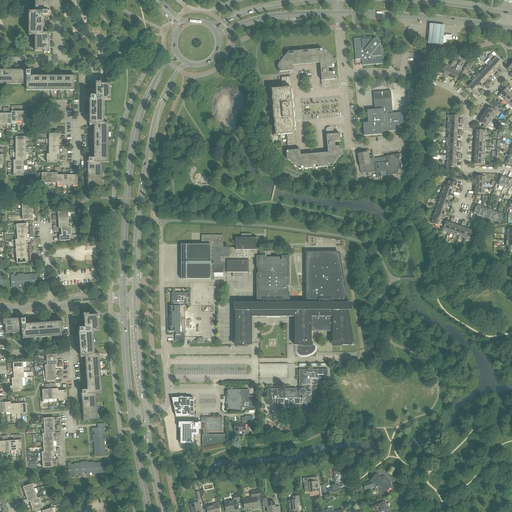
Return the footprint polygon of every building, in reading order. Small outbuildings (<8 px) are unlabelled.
[(50,16),(50,6),(49,0),(35,0),(36,12),(29,12),(29,36),(36,36),(36,52),(44,52),(44,53),(50,53),(50,35),(44,35),(43,16),(50,16)] [(444,30),(444,25),(429,24),(429,29),(427,44),(442,45),(444,30)] [(452,35),(450,35),(448,35),(445,35),(445,36),(443,36),(442,39),(442,43),(447,43),(447,40),(452,40),(452,35)] [(371,37),(354,39),(356,59),(360,59),(361,58),(363,60),(362,61),(363,65),(384,64),(382,46),(380,44),(380,41),(376,38),(374,39),(371,37)] [(329,80),(335,79),(335,72),(329,72),(328,68),(334,67),(333,59),(322,49),(288,52),(279,63),(279,72),(293,71),(293,65),(320,63),(321,81),(322,84),(322,85),(322,86),(323,86),(323,87),(324,87),(325,87),(326,87),(327,87),(328,86),(329,85),(329,84),(329,83),(329,80)] [(392,52),(389,67),(395,68),(397,53),(392,52)] [(495,57),(491,61),(498,67),(502,63),(495,57)] [(494,72),(498,67),(491,61),(487,65),(494,72)] [(445,77),(449,67),(444,65),(441,64),(440,67),(442,68),(440,73),(444,75),(443,76),(445,77)] [(487,65),(483,69),(490,76),(494,72),(487,65)] [(455,69),(449,67),(445,77),(447,78),(447,77),(451,78),(455,69)] [(27,91),(43,91),(74,91),(74,82),(76,82),(76,76),(31,76),(31,70),(0,69),(0,84),(27,84),(27,91)] [(460,72),(455,69),(451,78),(454,80),(453,81),(456,82),(460,72)] [(490,76),(483,69),(479,73),(486,80),(490,76)] [(482,84),(486,80),(479,73),(475,78),(482,84)] [(282,88),(280,88),(274,89),(274,88),(272,87),(271,87),(269,88),(270,90),(271,91),(272,91),(272,98),(272,99),(273,106),(272,106),(273,119),(274,119),(275,126),(274,126),(275,126),(275,133),(273,134),(274,136),(275,137),(277,137),(278,136),(278,135),(286,134),(287,145),(296,144),(295,134),(295,128),(294,129),(294,124),(295,124),(294,124),(293,115),(294,115),(293,115),(292,106),(293,106),(292,106),(291,92),(292,92),(291,87),(290,77),(281,77),(282,88)] [(475,78),(471,82),(478,88),(482,84),(475,78)] [(104,123),(104,116),(104,100),(111,100),(111,84),(102,84),(102,82),(96,82),(96,96),(90,96),(90,125),(94,125),(94,159),(88,159),(88,190),(94,190),(94,188),(102,188),(102,163),(109,163),(109,162),(109,124),(109,123),(104,123)] [(478,88),(471,82),(467,86),(474,93),(478,88)] [(505,89),(499,96),(503,100),(509,93),(505,89)] [(364,136),(367,136),(382,134),(381,132),(396,131),(396,128),(406,127),(405,112),(393,113),(391,98),(391,91),(373,92),(374,107),(377,107),(377,109),(367,110),(368,123),(363,123),(364,136)] [(511,98),(511,94),(509,93),(503,100),(507,103),(511,98)] [(487,108),(485,112),(493,117),(496,112),(495,111),(497,109),(494,107),(493,109),(487,106),(485,108),(487,108)] [(490,122),(493,117),(485,112),(483,115),(481,114),(480,116),(490,122)] [(490,122),(480,116),(479,117),(481,118),(479,122),(483,125),(482,127),(485,128),(486,126),(487,127),(490,122)] [(300,149),(286,151),(287,159),(299,169),(332,166),(342,154),(341,146),(335,146),(335,142),(341,141),(340,134),(333,134),(333,130),(333,129),(332,129),(332,128),(331,128),(330,127),(329,127),(328,127),(328,128),(327,128),(327,129),(326,129),(326,130),(326,131),(326,132),(326,135),(328,152),(300,155),(300,149)] [(361,173),(365,172),(367,173),(376,172),(376,173),(380,172),(379,163),(383,163),(382,157),(369,159),(368,152),(358,154),(361,173)] [(57,163),(57,155),(49,154),(47,154),(47,163),(57,163)] [(386,157),(382,157),(383,163),(379,163),(380,172),(386,171),(387,176),(398,174),(400,154),(386,156),(386,157)] [(455,162),(446,161),(445,167),(451,167),(451,170),(454,170),(454,167),(455,167),(455,162)] [(503,187),(507,177),(505,176),(505,177),(501,176),(498,185),(503,187)] [(503,187),(509,189),(511,180),(509,179),(509,177),(507,177),(503,187)] [(448,180),(446,185),(453,188),(452,188),(455,189),(457,183),(451,181),(452,179),(449,178),(448,180)] [(453,188),(446,185),(444,184),(442,190),(451,193),(452,188),(453,188)] [(449,198),(451,193),(442,190),(440,195),(449,198)] [(438,201),(447,204),(449,198),(440,195),(438,201)] [(445,209),(447,204),(438,201),(436,206),(445,209)] [(476,216),(478,217),(482,206),(476,204),(473,213),(477,215),(476,216)] [(443,214),(445,209),(436,206),(434,211),(443,214)] [(482,206),(478,217),(480,217),(481,216),(484,217),(487,208),(482,206)] [(487,208),(484,217),(488,218),(487,220),(489,221),(493,210),(487,208)] [(493,210),(489,221),(491,221),(491,220),(495,221),(498,212),(493,210)] [(442,220),(443,214),(434,211),(432,217),(442,220)] [(498,212),(495,221),(499,222),(498,224),(500,224),(504,214),(498,212)] [(445,221),(442,220),(432,217),(430,222),(444,227),(445,221)] [(445,221),(444,227),(442,230),(448,232),(451,223),(445,221)] [(457,225),(451,223),(448,232),(454,234),(457,225)] [(462,227),(457,225),(454,234),(459,236),(462,227)] [(462,227),(459,236),(464,238),(467,229),(462,227)] [(473,231),(467,229),(464,238),(470,240),(472,234),(474,235),(475,232),(473,231)] [(314,345),(313,344),(311,344),(311,342),(311,330),(332,330),(332,342),(332,345),(341,345),(354,345),(348,309),(350,309),(349,303),(347,303),(339,253),(307,253),(307,303),(290,303),(290,292),(288,292),(288,286),(290,286),(290,256),(281,256),(281,260),(280,260),(280,257),(271,257),(271,251),(266,251),(266,253),(257,253),(257,237),(251,237),(251,234),(252,234),(241,234),(241,237),(236,237),(235,237),(235,247),(229,247),(229,256),(220,256),(220,263),(227,263),(227,272),(227,273),(233,273),(233,276),(232,276),(243,276),(243,273),(248,273),(249,273),(248,257),(256,257),(257,268),(258,268),(258,273),(257,273),(257,303),(256,303),(242,304),(242,306),(240,306),(240,305),(239,305),(238,305),(238,306),(237,306),(237,307),(238,307),(238,308),(239,308),(240,308),(240,307),(242,307),(242,309),(235,309),(235,342),(235,345),(244,345),(252,345),(252,317),(294,317),(295,345),(296,345),(296,352),(298,354),(299,355),(301,356),(304,356),(306,356),(308,355),(310,355),(311,354),(313,353),(315,351),(315,349),(316,347),(314,345)] [(229,256),(229,247),(223,247),(223,235),(201,235),(201,244),(182,244),(182,279),(214,279),(214,273),(223,273),(223,272),(227,272),(227,263),(220,263),(220,256),(229,256)] [(10,275),(11,278),(11,280),(11,284),(11,286),(16,286),(16,289),(19,289),(19,287),(18,287),(18,284),(17,274),(17,276),(14,277),(14,274),(10,275)] [(25,284),(25,275),(24,275),(24,274),(17,274),(18,284),(23,284),(23,287),(26,287),(25,284)] [(175,341),(185,341),(185,335),(183,335),(183,332),(185,332),(185,309),(187,309),(188,309),(187,306),(190,306),(190,293),(171,293),(172,303),(172,306),(170,306),(170,332),(175,332),(175,341)] [(98,419),(97,402),(96,393),(103,393),(101,377),(100,353),(98,354),(98,352),(95,352),(95,346),(94,331),(100,331),(99,315),(90,315),(90,314),(84,314),(85,317),(85,323),(85,324),(79,324),(79,328),(79,332),(80,347),(81,355),(81,357),(82,357),(86,357),(87,378),(87,381),(88,385),(88,386),(81,386),(81,390),(82,390),(82,391),(82,400),(83,403),(84,419),(84,421),(89,421),(89,419),(98,419)] [(30,317),(26,318),(25,318),(20,318),(3,319),(4,325),(5,325),(6,333),(23,332),(23,338),(31,338),(63,336),(62,327),(64,327),(63,321),(31,323),(30,324),(30,321),(30,317)] [(297,388),(290,388),(267,389),(267,405),(277,405),(277,409),(295,409),(295,407),(307,407),(308,408),(309,408),(311,407),(312,406),(313,405),(314,404),(315,403),(316,402),(317,401),(318,400),(318,398),(319,397),(317,396),(317,385),(318,385),(318,380),(328,380),(328,369),(299,369),(299,386),(301,386),(301,388),(300,389),(299,389),(299,390),(299,391),(297,391),(297,388)] [(22,378),(12,379),(13,386),(23,386),(22,378)] [(61,390),(58,391),(58,389),(53,389),(54,399),(58,399),(59,401),(59,396),(62,396),(61,390)] [(59,401),(67,400),(67,390),(61,390),(62,396),(59,396),(59,401)] [(249,390),(241,390),(228,390),(228,396),(227,396),(227,404),(228,404),(228,409),(232,408),(232,410),(241,410),(241,409),(242,409),(242,407),(244,407),(244,408),(249,408),(249,407),(254,408),(254,396),(250,396),(249,390)] [(194,398),(190,398),(190,397),(183,397),(183,396),(180,397),(180,398),(172,398),(173,404),(173,407),(174,407),(176,416),(194,416),(194,398)] [(242,422),(242,423),(235,423),(235,434),(235,435),(236,436),(237,436),(239,435),(239,434),(239,431),(245,431),(245,422),(253,422),(253,416),(245,416),(245,417),(242,417),(242,422)] [(201,424),(201,429),(204,429),(204,435),(202,435),(202,447),(206,444),(216,441),(225,441),(225,436),(222,436),(222,435),(208,435),(208,432),(209,432),(215,432),(218,432),(222,432),(222,417),(220,417),(218,417),(218,418),(215,418),(215,417),(209,417),(209,418),(206,418),(201,418),(201,420),(201,424)] [(201,424),(201,422),(200,422),(200,423),(195,422),(195,421),(179,421),(179,427),(180,427),(180,443),(194,444),(194,435),(199,435),(199,429),(201,429),(201,424)] [(92,435),(102,434),(105,434),(105,435),(108,435),(107,432),(104,432),(104,428),(105,428),(104,423),(98,424),(98,428),(92,428),(92,432),(94,431),(94,434),(92,435)] [(53,433),(55,433),(55,428),(44,429),(45,433),(48,433),(48,437),(53,436),(53,433)] [(43,434),(43,440),(43,442),(53,441),(53,439),(53,436),(48,437),(48,433),(45,433),(43,434)] [(75,475),(75,473),(74,463),(74,464),(71,465),(71,462),(68,463),(68,474),(73,474),(73,478),(76,477),(76,475),(75,475)] [(74,463),(75,473),(80,473),(80,476),(83,476),(83,473),(82,473),(82,472),(81,462),(81,463),(74,463)] [(101,473),(101,472),(101,462),(94,463),(95,475),(96,475),(96,472),(99,472),(100,476),(102,475),(102,473),(101,473)] [(108,472),(107,462),(101,462),(101,472),(106,472),(106,475),(109,475),(109,472),(108,472)] [(340,469),(341,469),(333,471),(335,477),(333,477),(334,482),(338,481),(337,480),(343,479),(343,480),(346,479),(345,475),(347,475),(346,472),(345,472),(344,468),(340,469)] [(390,487),(389,487),(391,485),(390,482),(389,480),(388,478),(386,477),(383,476),(382,478),(377,474),(370,480),(371,481),(363,484),(365,490),(371,488),(371,487),(376,485),(380,489),(379,490),(384,494),(390,487)] [(305,492),(305,491),(305,493),(309,492),(309,491),(315,490),(315,491),(315,492),(320,491),(320,490),(323,490),(325,489),(324,485),(320,486),(319,481),(317,481),(317,477),(306,478),(307,480),(306,480),(306,481),(307,481),(307,482),(304,483),(305,492)] [(33,484),(23,487),(25,492),(35,489),(33,484)] [(35,489),(25,492),(26,497),(36,494),(35,489)] [(243,500),(245,509),(253,508),(254,510),(258,509),(257,504),(256,503),(255,501),(262,500),(260,489),(256,490),(256,491),(255,491),(255,490),(250,491),(251,497),(247,498),(248,499),(243,500)] [(233,494),(234,501),(224,502),(225,511),(226,511),(234,511),(234,510),(236,510),(236,511),(238,510),(237,501),(240,500),(239,493),(235,494),(235,495),(233,495),(233,494)] [(36,494),(26,497),(28,502),(30,501),(38,498),(36,494)] [(293,500),(288,501),(289,511),(297,510),(297,503),(300,503),(299,496),(292,497),(293,500)] [(32,506),(41,503),(40,497),(38,498),(30,501),(32,506)] [(222,508),(220,501),(219,497),(216,499),(217,504),(214,505),(214,506),(211,506),(210,506),(210,507),(207,507),(206,504),(206,505),(207,511),(219,511),(218,508),(222,508)] [(267,507),(267,511),(279,511),(280,507),(275,507),(275,502),(267,503),(267,498),(263,499),(263,507),(267,507)] [(190,501),(191,504),(190,504),(191,511),(200,511),(198,502),(197,499),(190,501)] [(379,511),(381,511),(390,511),(389,508),(387,508),(387,507),(386,508),(384,505),(386,503),(384,501),(378,505),(377,504),(379,503),(379,502),(373,506),(373,507),(376,511),(375,511),(377,511),(378,511),(379,511)] [(41,503),(32,506),(33,511),(43,508),(41,503)]
